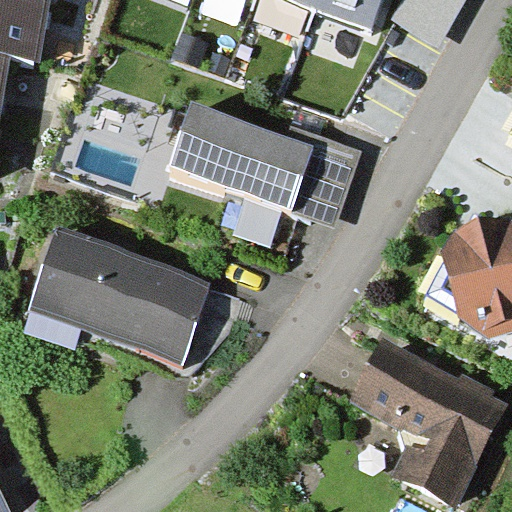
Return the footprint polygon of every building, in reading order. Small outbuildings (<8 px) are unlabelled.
[(0,0),(0,63),(36,70),(48,0),(0,0)] [(296,0),(371,27),(380,0),(296,0)] [(311,163),(186,125),(167,188),(292,226),(311,163)] [(511,234),(472,238),(440,276),(454,331),(508,353),(511,351),(511,234)] [(234,301),(67,247),(45,316),(212,370),(234,301)] [(511,415),(396,349),(353,423),(419,461),(401,491),(436,511),(467,511),(511,433),(511,415)] [(0,511),(17,511),(0,472),(0,511)]
